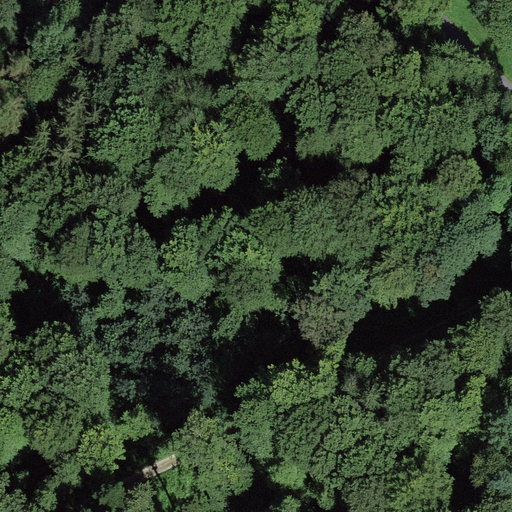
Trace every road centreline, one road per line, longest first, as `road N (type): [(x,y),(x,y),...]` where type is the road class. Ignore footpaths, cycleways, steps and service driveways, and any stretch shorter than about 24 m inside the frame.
road 1 (track): [(511,294),(67,511)]
road 2 (residential): [(395,0),(511,113)]
